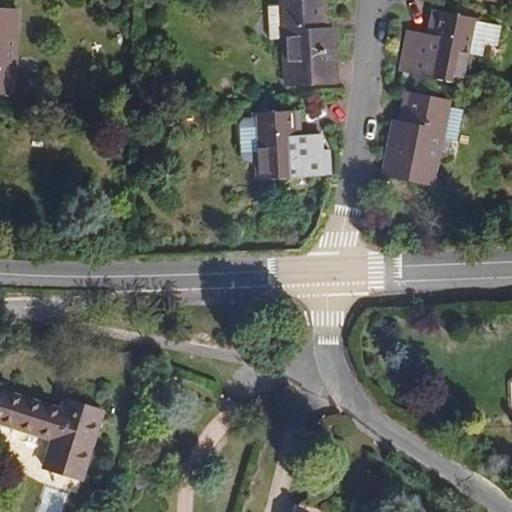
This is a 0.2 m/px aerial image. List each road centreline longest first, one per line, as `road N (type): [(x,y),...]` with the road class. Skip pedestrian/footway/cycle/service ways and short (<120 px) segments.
road 1 (tertiary): [(337,269),(199,277),(0,271)]
road 2 (residential): [(500,511),(344,399),(327,295),(337,269)]
road 3 (residential): [(337,269),(371,111),(361,0)]
road 4 (tertiary): [(511,269),(337,269)]
